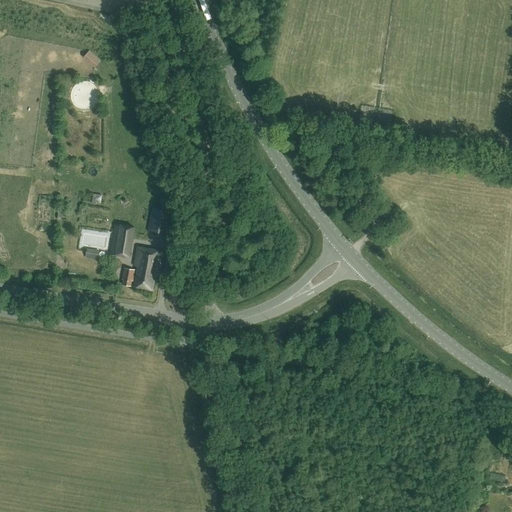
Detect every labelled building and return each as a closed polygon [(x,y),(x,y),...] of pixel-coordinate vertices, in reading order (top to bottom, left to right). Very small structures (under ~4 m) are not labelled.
[(191,189),(183,187),(180,198),(188,200),(191,189)] [(149,231),(165,234),(169,211),(153,207),(149,231)] [(116,225),(111,254),(129,257),(134,228),(116,225)] [(135,287),(153,290),(155,275),(159,276),(164,252),(138,248),(135,266),(138,266),(135,287)] [(123,285),(131,287),(132,281),(133,281),(135,270),(124,268),(122,279),(124,280),(123,285)]
